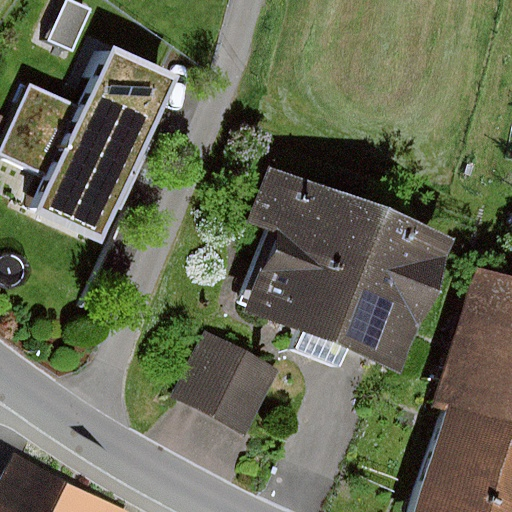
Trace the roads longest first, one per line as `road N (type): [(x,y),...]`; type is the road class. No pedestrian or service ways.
road 1 (residential): [(86,439),(250,0)]
road 2 (residential): [(86,439),(225,511)]
